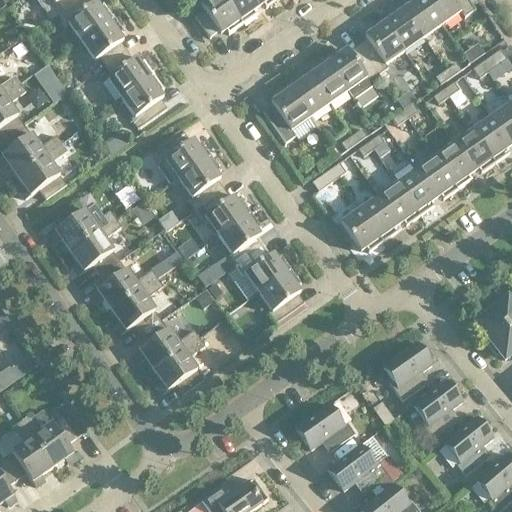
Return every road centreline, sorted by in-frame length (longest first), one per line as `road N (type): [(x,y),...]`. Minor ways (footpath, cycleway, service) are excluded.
road 1 (residential): [(168,461),(12,246)]
road 2 (residential): [(369,315),(217,99)]
road 3 (residential): [(217,99),(365,0)]
road 4 (residential): [(228,421),(369,315)]
road 5 (residential): [(511,411),(410,287)]
road 6 (residential): [(217,99),(140,0)]
road 7 (residential): [(410,287),(511,219)]
